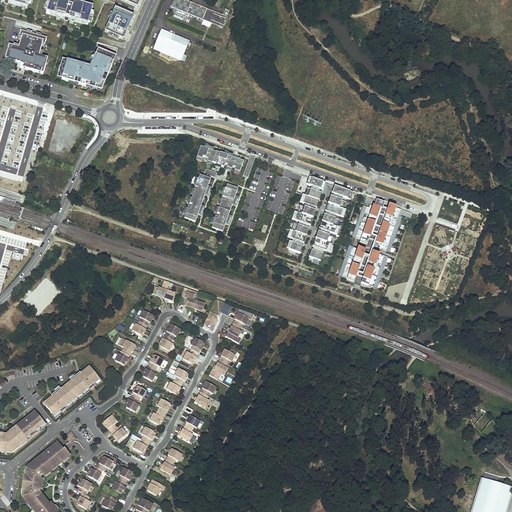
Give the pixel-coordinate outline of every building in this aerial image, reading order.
[(0,0),(2,2),(4,2),(5,0),(9,1),(8,3),(12,4),(12,3),(16,4),(16,5),(22,7),(26,8),(28,3),(29,4),(29,3),(30,0),(0,0)] [(91,12),(92,7),(76,2),(72,1),(67,0),(65,0),(65,1),(63,0),(49,0),(47,10),(46,14),(56,17),(57,16),(61,17),(60,18),(64,19),(65,17),(69,18),(68,20),(70,21),(74,22),(87,26),(88,23),(91,12)] [(173,0),(171,7),(222,28),(225,23),(227,18),(230,12),(225,10),(222,15),(184,0),(173,0)] [(123,40),(133,17),(115,9),(112,14),(110,20),(108,25),(109,25),(108,28),(106,28),(105,32),(109,34),(115,37),(119,38),(123,40)] [(163,46),(172,50),(177,37),(161,30),(156,43),(153,50),(160,53),(163,46)] [(27,33),(21,32),(19,38),(21,39),(20,43),(19,46),(18,48),(13,47),(9,46),(5,59),(13,62),(13,59),(19,61),(18,63),(21,64),(23,65),(22,69),(38,73),(41,74),(42,70),(44,70),(47,59),(42,57),(46,39),(41,37),(36,36),(32,35),(27,33)] [(177,37),(172,50),(184,55),(189,42),(177,37)] [(163,46),(160,53),(181,61),(184,55),(172,50),(163,46)] [(98,50),(91,68),(62,60),(58,75),(63,77),(62,80),(69,82),(74,84),(75,81),(76,82),(77,82),(77,84),(79,85),(86,87),(87,84),(90,85),(89,88),(93,89),(94,86),(98,87),(97,90),(102,92),(104,85),(103,84),(104,81),(106,82),(109,74),(107,73),(109,70),(111,71),(112,66),(110,65),(111,61),(114,62),(116,58),(98,50)] [(244,161),(200,146),(196,157),(202,159),(203,156),(205,157),(204,161),(231,170),(232,168),(235,168),(234,171),(240,173),(244,161)] [(249,156),(244,176),(249,178),(254,157),(249,156)] [(47,166),(40,191),(53,195),(60,169),(47,166)] [(206,169),(204,174),(215,178),(217,173),(206,169)] [(211,179),(199,175),(198,179),(195,178),(186,204),(189,205),(188,210),(184,209),(181,218),(195,223),(198,215),(202,216),(205,208),(201,207),(205,196),(209,198),(212,189),(208,188),(211,179)] [(326,183),(309,177),(307,184),(312,187),(311,190),(321,193),(322,190),(323,190),(326,183)] [(238,188),(226,184),(225,188),(222,187),(213,213),(216,214),(215,219),(211,218),(208,227),(222,232),(225,224),(229,225),(232,217),(228,216),(232,205),(236,207),(239,198),(235,197),(238,188)] [(348,200),(351,192),(334,186),(332,193),(333,194),(332,197),(341,201),(342,197),(348,200)] [(322,193),(321,193),(311,190),(308,189),(305,196),(319,201),(322,193)] [(305,196),(303,195),(300,202),(306,204),(305,207),(314,211),(315,207),(317,208),(319,201),(305,196)] [(341,201),(332,197),(331,196),(328,204),(342,209),(344,202),(341,201)] [(372,239),(384,203),(376,201),(374,206),(370,205),(369,208),(364,206),(353,238),(361,241),(361,242),(369,245),(371,239),(372,239)] [(342,217),(344,210),(342,209),(328,204),(325,211),(327,212),(326,215),(335,218),(336,215),(342,217)] [(315,211),(314,211),(305,207),(301,206),(299,213),(313,218),(315,211)] [(410,219),(412,214),(389,206),(374,247),(390,253),(403,218),(399,216),(399,215),(410,219)] [(299,213),(296,212),(294,220),(299,222),(298,225),(308,228),(309,225),(310,225),(313,218),(299,213)] [(335,218),(326,215),(324,214),(322,221),(336,227),(338,219),(335,218)] [(336,235),(338,228),(336,227),(322,221),(319,229),(321,229),(319,232),(329,236),(330,233),(336,235)] [(309,228),(308,228),(298,225),(295,224),(292,231),(306,236),(309,228)] [(292,231),(290,230),(287,238),(293,240),(292,243),(301,246),(302,243),(304,243),(306,236),(292,231)] [(329,236),(319,232),(318,232),(315,239),(329,244),(332,237),(329,236)] [(329,253),(332,245),(329,244),(315,239),(312,247),(314,247),(313,250),(322,254),(323,251),(329,253)] [(303,246),(301,246),(292,243),(289,242),(286,249),(300,254),(303,246)] [(357,249),(349,246),(339,276),(355,282),(366,250),(358,247),(357,249)] [(322,254),(313,250),(311,250),(309,257),(322,262),(325,255),(322,254)] [(380,254),(373,251),(362,283),(377,288),(388,258),(379,255),(380,254)] [(164,299),(166,291),(154,287),(152,294),(164,299)] [(175,294),(166,291),(164,299),(172,302),(175,294)] [(185,306),(202,312),(205,305),(187,299),(185,306)] [(224,303),(220,312),(227,315),(232,307),(224,303)] [(141,319),(139,322),(146,326),(148,323),(149,323),(151,319),(149,319),(151,315),(143,310),(139,318),(141,319)] [(235,320),(231,327),(227,333),(237,339),(241,333),(238,331),(242,324),(245,326),(249,319),(238,313),(235,320)] [(146,326),(139,322),(137,326),(135,324),(131,332),(139,336),(141,333),(143,333),(145,330),(144,329),(146,326)] [(165,336),(172,340),(174,336),(176,338),(180,330),(172,326),(170,329),(168,328),(166,332),(167,332),(165,336)] [(170,343),(172,340),(165,336),(163,339),(162,339),(160,343),(162,343),(160,347),(168,352),(172,344),(170,343)] [(117,345),(124,348),(122,352),(129,356),(131,352),(132,353),(134,349),(132,348),(134,344),(121,337),(117,345)] [(193,347),(191,350),(198,354),(200,351),(202,347),(201,347),(203,343),(194,338),(190,346),(193,347)] [(198,354),(191,350),(189,354),(186,352),(182,360),(191,364),(193,361),(195,362),(197,358),(196,357),(198,354)] [(221,357),(218,364),(217,363),(213,370),(224,376),(227,369),(224,368),(228,361),(231,363),(235,356),(225,350),(221,357)] [(129,356),(122,352),(120,355),(118,354),(114,361),(122,366),(124,362),(126,363),(128,360),(127,359),(129,356)] [(148,366),(155,370),(157,367),(159,368),(163,361),(155,356),(153,360),(151,359),(149,362),(150,363),(148,366)] [(153,374),(155,370),(148,366),(146,370),(146,369),(144,373),(145,374),(143,377),(152,382),(156,375),(153,374)] [(48,405),(46,407),(54,417),(59,412),(61,414),(67,409),(65,408),(88,390),(89,392),(95,387),(94,385),(99,380),(91,371),(89,372),(87,369),(81,375),(78,377),(77,375),(71,380),(72,382),(61,390),(60,389),(54,394),(55,396),(52,398),(52,397),(46,402),(48,405)] [(176,377),(174,381),(181,385),(183,381),(184,382),(186,378),(184,377),(186,374),(178,369),(174,376),(176,377)] [(181,385),(174,381),(172,384),(170,383),(166,390),(175,395),(177,391),(178,392),(180,389),(180,388),(181,385)] [(203,389),(199,396),(198,396),(194,402),(205,408),(208,402),(206,400),(209,393),(212,395),(216,388),(206,382),(202,389),(203,389)] [(131,397),(138,401),(140,398),(142,399),(146,392),(138,387),(136,391),(134,390),(132,393),(133,394),(131,397)] [(65,408),(67,409),(89,392),(88,390),(65,408)] [(136,404),(138,401),(131,397),(129,400),(128,400),(126,404),(128,405),(126,408),(135,413),(139,406),(136,404)] [(159,408),(157,411),(164,415),(166,412),(167,412),(169,409),(167,408),(169,404),(161,400),(157,407),(159,408)] [(464,413),(467,416),(468,415),(472,418),(477,413),(472,410),(474,408),(470,406),(464,413)] [(164,415),(157,411),(155,415),(153,414),(149,421),(157,425),(159,422),(161,423),(163,419),(162,419),(164,415)] [(0,452),(0,451),(7,451),(7,453),(12,454),(21,446),(20,444),(29,436),(31,438),(36,434),(35,432),(44,424),(34,412),(28,417),(30,419),(28,421),(26,419),(10,432),(10,433),(8,434),(8,437),(4,437),(0,436),(0,435),(0,434),(0,452)] [(111,432),(117,427),(115,424),(117,423),(111,416),(104,422),(107,425),(105,427),(108,430),(108,429),(111,432)] [(186,423),(182,430),(181,429),(178,436),(188,442),(192,435),(189,434),(193,427),(195,428),(199,422),(189,416),(185,423),(186,423)] [(46,426),(44,424),(35,432),(36,434),(46,426)] [(120,430),(117,427),(111,432),(113,435),(113,436),(115,439),(117,438),(119,441),(127,435),(122,429),(120,430)] [(143,436),(142,440),(149,444),(151,440),(151,441),(153,437),(152,436),(154,432),(145,428),(141,435),(143,436)] [(76,439),(70,432),(66,436),(70,442),(73,442),(76,439)] [(31,438),(29,436),(20,444),(21,446),(31,438)] [(149,444),(142,440),(140,443),(137,442),(133,449),(142,454),(144,450),(145,451),(147,447),(149,444)] [(63,451),(58,445),(55,448),(54,446),(45,453),(46,454),(39,460),(38,459),(28,467),(29,468),(25,471),(22,495),(26,499),(24,500),(28,504),(28,503),(29,505),(34,511),(56,511),(52,506),(51,508),(40,493),(39,494),(38,492),(38,490),(39,490),(40,480),(39,480),(39,477),(43,474),(44,475),(60,461),(61,463),(64,460),(63,459),(68,455),(64,450),(63,451)] [(182,455),(171,449),(168,456),(166,460),(173,463),(175,460),(178,462),(182,455)] [(113,463),(105,458),(103,462),(101,461),(97,468),(102,471),(104,472),(106,468),(109,470),(113,463)] [(173,463),(166,460),(164,463),(160,469),(170,475),(174,469),(171,467),(173,463)] [(97,468),(95,467),(94,470),(91,469),(89,473),(91,474),(89,477),(97,482),(101,475),(101,474),(102,471),(97,468)] [(132,473),(123,468),(119,476),(120,476),(118,479),(125,483),(127,480),(129,481),(131,478),(130,477),(132,473)] [(125,483),(118,479),(116,483),(112,490),(120,494),(122,491),(124,492),(126,488),(123,487),(125,483)] [(510,488),(482,479),(472,511),(506,511),(511,494),(508,493),(510,488)] [(92,485),(83,480),(81,484),(80,483),(78,487),(80,488),(78,492),(82,494),(85,496),(87,492),(88,492),(92,485)] [(165,487),(152,480),(148,488),(149,489),(148,492),(156,496),(160,489),(163,491),(165,487)] [(85,496),(82,494),(78,501),(80,502),(78,506),(86,510),(90,503),(87,501),(89,498),(85,496)] [(117,501),(105,494),(103,498),(106,500),(102,507),(110,511),(112,508),(113,509),(117,501)] [(150,511),(149,511),(153,505),(142,499),(136,509),(140,511),(150,511)]
